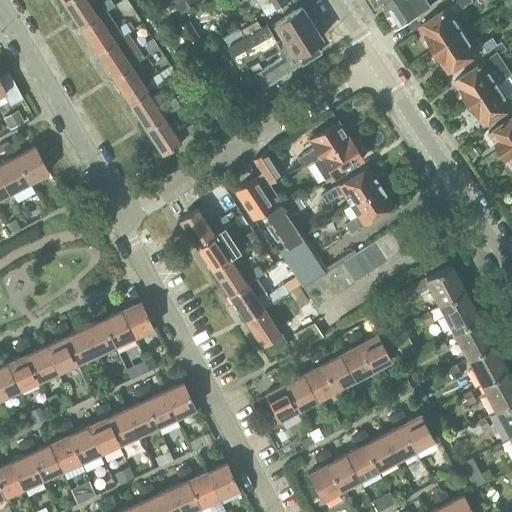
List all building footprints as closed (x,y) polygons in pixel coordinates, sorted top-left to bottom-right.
[(79,27),(97,15),(98,16),(107,10),(114,6),(110,0),(105,0),(98,5),(100,7),(94,11),(87,0),(64,0),(62,1),(79,27)] [(165,0),(161,3),(171,19),(190,7),(184,0),(165,0)] [(281,0),(250,0),(253,5),(258,6),(261,4),(266,10),(281,0)] [(378,0),(385,10),(399,0),(378,0)] [(438,0),(399,0),(385,10),(397,29),(438,0)] [(452,0),(455,4),(460,11),(475,1),(474,0),(452,0)] [(282,37),(275,41),(279,48),(277,48),(279,52),(277,53),(280,57),(255,73),(256,75),(254,75),(263,89),(300,65),(300,67),(322,53),(314,41),(320,38),(299,6),(273,23),(282,37)] [(435,49),(464,30),(454,15),(449,8),(420,26),(435,49)] [(107,10),(98,16),(97,15),(79,27),(96,52),(114,40),(114,41),(131,31),(125,23),(118,28),(107,10)] [(199,37),(188,20),(164,35),(175,53),(199,37)] [(279,48),(275,41),(267,25),(261,28),(257,21),(239,30),(243,37),(227,45),(239,68),(277,48),(279,48)] [(470,41),(464,30),(435,49),(449,71),(481,50),(484,54),(487,52),(498,45),(498,44),(493,38),(483,44),(478,36),(470,41)] [(153,38),(143,44),(149,53),(159,47),(153,38)] [(114,40),(96,52),(112,78),(130,66),(131,67),(147,56),(142,48),(131,55),(133,57),(127,61),(114,41),(114,40)] [(502,41),(498,44),(498,45),(487,52),(490,57),(456,79),(461,87),(460,88),(469,101),(500,82),(511,76),(511,75),(511,72),(500,54),(507,49),(502,41)] [(202,77),(205,75),(227,111),(240,103),(203,42),(186,54),(202,77)] [(131,67),(130,66),(112,78),(129,103),(147,91),(147,92),(164,81),(158,73),(147,80),(149,82),(143,86),(131,67)] [(0,75),(0,94),(3,93),(9,104),(22,97),(9,71),(0,75)] [(481,117),(486,125),(511,107),(511,78),(511,76),(500,82),(469,101),(480,118),(481,117)] [(192,98),(187,90),(177,97),(182,104),(192,98)] [(129,103),(145,128),(163,116),(164,117),(179,107),(179,106),(180,105),(174,98),(164,105),(166,107),(160,111),(147,92),(147,91),(129,103)] [(23,122),(17,111),(5,118),(11,129),(23,122)] [(174,133),(164,117),(163,116),(145,128),(162,154),(196,132),(191,124),(181,130),(183,133),(177,137),(174,133)] [(511,117),(489,132),(501,150),(511,142),(511,117)] [(302,168),(312,161),(347,136),(335,119),(306,139),(312,147),(295,159),(301,168),(302,168)] [(348,135),(347,136),(312,161),(327,184),(364,160),(348,135)] [(7,141),(0,144),(0,152),(0,153),(5,150),(4,149),(9,144),(8,142),(8,141),(7,141)] [(17,142),(9,144),(30,182),(49,172),(35,145),(22,152),(17,142)] [(511,142),(501,150),(511,167),(511,142)] [(9,159),(0,163),(0,171),(11,192),(30,182),(9,144),(4,149),(5,150),(9,159)] [(253,159),(267,180),(268,183),(283,176),(282,175),(283,174),(267,150),(253,159)] [(349,203),(379,184),(368,165),(325,193),(330,200),(342,192),(349,203)] [(0,197),(11,192),(0,171),(0,197)] [(255,177),(234,191),(253,219),(263,213),(274,206),(255,177)] [(392,204),(379,184),(349,203),(357,215),(345,223),(349,230),(392,204)] [(297,198),(282,201),(291,215),(304,206),(298,197),(297,198)] [(305,238),(281,201),(263,213),(270,222),(266,226),(276,241),(279,238),(286,250),(305,238)] [(197,207),(179,219),(196,245),(225,226),(230,223),(230,222),(225,216),(214,222),(216,224),(210,228),(197,207)] [(15,219),(6,225),(10,233),(20,228),(15,219)] [(403,222),(393,228),(406,248),(416,242),(403,222)] [(225,226),(196,245),(212,270),(230,258),(241,251),(225,226)] [(406,248),(393,228),(383,235),(396,254),(406,248)] [(252,232),(246,236),(251,243),(257,239),(252,232)] [(386,261),(396,254),(383,235),(373,241),(386,261)] [(313,279),(323,273),(326,271),(305,238),(286,250),(291,257),(286,260),(302,286),(308,282),(313,279)] [(386,261),(373,241),(363,247),(376,267),(386,261)] [(363,247),(353,254),(365,274),(376,267),(363,247)] [(365,274),(353,254),(343,260),(356,280),(365,274)] [(230,258),(212,270),(229,295),(256,277),(263,273),(257,264),(241,275),(239,272),(230,258)] [(343,260),(333,266),(346,286),(356,280),(343,260)] [(430,288),(439,305),(464,292),(449,264),(406,288),(413,300),(420,296),(419,294),(430,288)] [(333,266),(326,271),(323,273),(336,292),(346,286),(333,266)] [(326,299),(336,292),(323,273),(313,279),(326,299)] [(256,277),(229,295),(245,320),(263,308),(264,308),(287,293),(281,285),(258,300),(256,297),(265,291),(256,277)] [(315,306),(326,299),(313,279),(308,282),(302,286),(302,287),(315,306)] [(309,301),(301,288),(300,287),(298,289),(296,286),(288,291),(288,292),(299,308),(309,301)] [(120,309),(133,337),(153,327),(140,300),(138,301),(134,289),(129,293),(133,303),(120,309)] [(478,317),(464,292),(439,305),(453,331),(478,317)] [(103,305),(96,306),(114,346),(133,337),(120,309),(107,315),(103,305)] [(94,321),(81,327),(94,355),(114,346),(96,306),(90,311),(94,321)] [(263,308),(245,320),(262,345),(267,342),(273,352),(287,344),(264,308),(263,308)] [(421,315),(426,325),(433,321),(428,311),(421,315)] [(492,344),(478,317),(453,331),(467,357),(492,344)] [(302,346),(322,336),(313,322),(293,333),(302,346)] [(65,323),(58,324),(76,363),(94,355),(81,327),(69,333),(65,323)] [(56,339),(44,344),(57,372),(58,373),(67,369),(66,368),(76,363),(58,324),(52,329),(56,339)] [(359,331),(351,332),(371,370),(391,359),(377,333),(363,341),(359,331)] [(351,347),(339,354),(353,380),(371,370),(351,332),(346,337),(351,347)] [(435,341),(440,352),(447,348),(442,337),(435,341)] [(27,340),(19,341),(38,381),(57,372),(44,344),(31,351),(27,340)] [(18,357),(5,362),(18,390),(38,381),(19,341),(13,346),(18,357)] [(467,357),(482,384),(506,371),(492,344),(467,357)] [(322,350),(314,352),(335,389),(353,380),(339,354),(327,361),(322,350)] [(314,367),(302,374),(315,400),(335,389),(314,352),(309,357),(314,367)] [(144,358),(149,369),(156,366),(151,355),(144,358)] [(0,398),(18,390),(5,362),(0,364),(0,398)] [(448,367),(454,378),(461,374),(456,363),(448,367)] [(175,383),(162,389),(175,418),(196,409),(182,379),(181,380),(176,369),(172,374),(175,383)] [(284,370),(277,371),(297,409),(315,400),(302,374),(289,380),(284,370)] [(297,409),(277,371),(272,377),(276,386),(264,393),(278,420),(297,409)] [(496,411),(511,402),(511,381),(506,371),(482,384),(496,411)] [(146,386),(138,387),(157,427),(175,418),(162,389),(149,395),(146,386)] [(157,427),(138,387),(132,392),(136,401),(124,406),(138,436),(157,427)] [(469,404),(475,401),(470,390),(463,393),(469,404)] [(56,393),(46,397),(52,411),(62,407),(56,393)] [(438,393),(426,399),(432,410),(444,403),(438,393)] [(511,402),(496,411),(510,437),(511,436),(511,402)] [(119,445),(138,436),(124,406),(112,412),(108,403),(100,404),(119,445)] [(98,418),(85,424),(99,454),(119,445),(100,404),(94,409),(98,418)] [(31,414),(35,422),(44,418),(40,409),(31,414)] [(402,410),(394,412),(414,450),(434,440),(420,413),(406,420),(402,410)] [(381,432),(395,461),(414,450),(394,412),(389,417),(393,426),(381,432)] [(332,430),(339,427),(333,413),(326,416),(332,430)] [(477,420),(482,431),(489,427),(484,417),(477,420)] [(70,421),(62,422),(81,462),(99,454),(85,424),(73,430),(70,421)] [(81,462),(62,422),(56,427),(60,436),(47,442),(61,471),(81,462)] [(318,429),(310,433),(315,442),(323,437),(318,429)] [(364,430),(357,432),(377,470),(395,461),(381,432),(368,439),(364,430)] [(344,452),(359,479),(377,470),(357,432),(352,437),(356,446),(344,452)] [(310,437),(301,442),(304,448),(313,443),(310,437)] [(42,480),(61,471),(47,442),(35,447),(31,439),(24,440),(42,480)] [(42,480),(24,440),(18,445),(22,453),(9,459),(23,489),(42,480)] [(491,446),(497,458),(504,454),(498,443),(491,446)] [(219,462),(206,468),(219,498),(239,489),(225,459),(224,460),(219,449),(215,454),(219,462)] [(328,450),(320,452),(341,491),(349,506),(353,504),(344,487),(359,479),(344,452),(332,459),(328,450)] [(322,501),(341,491),(320,452),(315,457),(319,466),(306,473),(322,501)] [(0,488),(4,498),(23,489),(9,459),(0,463),(0,488)] [(473,460),(462,466),(465,470),(474,486),(484,479),(473,460)] [(448,462),(439,468),(443,475),(453,470),(448,462)] [(189,466),(181,467),(200,507),(219,498),(206,468),(192,475),(189,466)] [(120,483),(133,476),(128,467),(115,473),(120,483)] [(189,511),(200,507),(181,467),(176,472),(179,481),(167,486),(178,511),(189,511)] [(86,499),(95,495),(89,481),(80,485),(86,499)] [(151,483),(143,485),(155,511),(178,511),(167,486),(154,492),(151,483)] [(155,511),(143,485),(137,489),(141,498),(128,504),(131,511),(155,511)] [(444,490),(437,492),(447,511),(472,511),(463,493),(449,500),(444,490)] [(436,507),(426,511),(447,511),(437,492),(432,497),(436,507)] [(381,497),(386,507),(394,502),(389,493),(381,497)] [(112,502),(105,503),(109,511),(131,511),(128,504),(115,510),(112,502)] [(102,511),(109,511),(105,503),(100,507),(102,511)]
